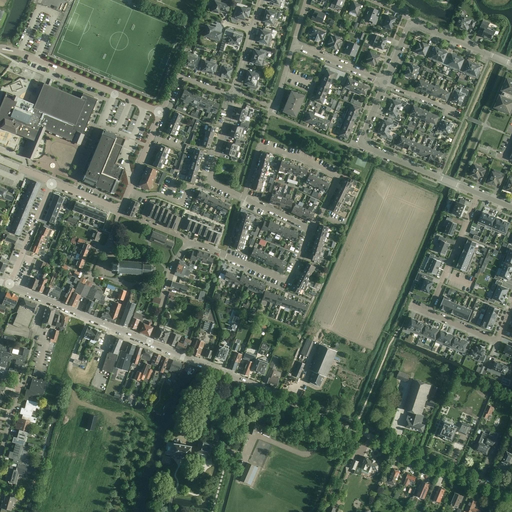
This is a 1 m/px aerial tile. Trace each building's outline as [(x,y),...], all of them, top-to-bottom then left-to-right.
[(210,8),(210,9),(210,10),(211,11),(214,12),(215,12),(218,13),(219,10),(227,12),(229,4),(220,1),(217,0),(214,0),(214,1),(213,7),(212,7),(211,8),(210,8)] [(332,2),(330,7),(334,9),(335,7),(336,8),(340,9),(341,7),(342,7),(344,0),(333,0),(332,3),(332,2)] [(358,16),(361,11),(358,10),(360,5),(356,4),(357,3),(352,1),(349,8),(351,8),(349,11),(356,14),(356,15),(358,16)] [(246,9),(240,7),(238,13),(236,12),(234,18),(243,21),(244,16),(247,17),(249,13),(250,10),(250,9),(249,9),(249,8),(248,8),(247,8),(246,8),(246,9)] [(375,16),(377,11),(369,8),(368,12),(367,11),(366,14),(367,14),(365,18),(370,21),(370,22),(375,24),(378,18),(375,16)] [(264,16),(274,19),(276,13),(275,13),(276,10),(270,9),(269,11),(265,10),(265,13),(264,16)] [(321,23),(325,14),(314,10),(311,19),(321,23)] [(392,26),(394,22),(393,22),(395,18),(387,15),(383,26),(385,27),(385,28),(385,29),(387,30),(388,29),(388,28),(390,29),(392,26)] [(473,27),(475,22),(464,17),(463,16),(462,15),(461,16),(460,16),(459,17),(460,19),(457,25),(466,29),(468,25),(473,27)] [(272,24),(274,19),(264,16),(264,18),(263,18),(262,21),(266,22),(265,25),(271,27),(272,24)] [(494,35),(496,31),(493,30),(494,29),(489,27),(490,23),(483,20),(479,30),(484,32),(482,36),(484,37),(484,38),(485,38),(486,38),(491,40),(493,35),(494,35)] [(218,42),(221,33),(213,31),(214,28),(210,27),(207,26),(206,26),(205,27),(205,28),(205,29),(206,29),(204,36),(210,37),(209,39),(218,42)] [(322,40),(325,33),(312,27),(309,34),(312,36),(311,39),(317,42),(319,38),(322,40)] [(259,36),(271,39),(272,39),(272,38),(272,37),(271,36),(271,35),(272,31),(264,29),(263,31),(260,30),(259,33),(259,36)] [(239,46),(242,36),(236,35),(236,34),(233,33),(232,38),(229,38),(227,44),(233,46),(233,44),(239,46)] [(382,50),(386,39),(377,35),(372,46),(382,50)] [(271,40),(271,39),(259,36),(258,38),(257,38),(256,41),(260,42),(260,45),(267,47),(269,43),(270,42),(271,41),(271,40)] [(339,41),(340,38),(334,36),(333,38),(330,37),(328,44),(330,45),(329,47),(335,49),(336,47),(339,48),(341,42),(339,41)] [(354,57),(359,46),(348,42),(343,52),(346,53),(346,54),(351,56),(352,56),(354,57)] [(429,46),(423,43),(422,45),(419,44),(417,50),(419,51),(419,53),(420,53),(420,54),(421,55),(422,56),(423,56),(424,55),(425,55),(429,46)] [(436,62),(441,50),(439,49),(439,48),(438,48),(437,47),(436,47),(433,54),(430,53),(428,58),(433,60),(433,61),(434,61),(435,62),(436,62)] [(263,59),(264,60),(265,59),(266,58),(266,57),(265,56),(267,51),(261,49),(260,52),(254,50),(253,50),(253,51),(252,52),(252,53),(253,53),(253,54),(252,56),(263,59)] [(445,65),(447,59),(445,58),(447,52),(446,51),(445,51),(444,51),(443,51),(441,50),(436,62),(437,62),(438,63),(439,63),(440,63),(445,65)] [(376,63),(379,56),(369,52),(366,59),(368,60),(366,63),(374,66),(375,63),(376,63)] [(191,57),(189,67),(191,67),(191,68),(194,69),(195,65),(198,66),(200,58),(196,57),(195,56),(195,55),(194,54),(193,54),(192,54),(191,57)] [(453,69),(458,57),(455,56),(456,56),(455,55),(454,54),(453,54),(452,54),(450,61),(447,59),(445,65),(450,67),(450,68),(451,68),(451,69),(452,69),(453,69)] [(191,57),(186,56),(183,55),(181,61),(184,62),(183,66),(186,67),(186,66),(189,67),(191,57)] [(262,63),(263,59),(252,56),(252,58),(251,58),(251,59),(250,59),(250,60),(250,61),(250,62),(256,64),(256,67),(262,68),(263,63),(262,63)] [(461,72),(464,66),(461,65),(464,59),(463,58),(462,58),(461,58),(460,58),(458,57),(453,69),(454,69),(454,70),(455,70),(456,70),(461,72)] [(209,62),(207,72),(209,73),(212,74),(213,70),(216,71),(218,65),(215,64),(213,64),(214,62),(213,61),(213,60),(212,60),(211,59),(210,59),(209,62)] [(207,72),(209,62),(204,61),(201,60),(200,66),(202,67),(201,71),(204,72),(204,71),(207,72)] [(470,76),(474,64),(472,63),(472,62),(471,62),(471,61),(470,61),(469,61),(466,67),(464,66),(461,72),(466,74),(467,75),(468,76),(469,76),(470,76)] [(229,79),(232,69),(227,67),(227,66),(221,64),(219,71),(222,71),(220,77),(224,78),(224,77),(229,79)] [(420,68),(416,66),(411,64),(410,68),(408,67),(408,68),(407,67),(406,70),(407,71),(406,71),(405,72),(405,73),(405,74),(405,75),(405,77),(408,78),(409,77),(415,79),(418,71),(420,68)] [(474,64),(470,76),(471,77),(472,77),(473,77),(478,79),(480,73),(478,72),(480,66),(480,65),(479,65),(478,65),(477,65),(474,64)] [(324,75),(332,78),(335,80),(335,79),(334,79),(336,74),(329,71),(329,70),(329,69),(329,68),(328,68),(327,68),(326,68),(326,69),(324,73),(325,73),(324,75)] [(246,73),(246,74),(246,75),(247,75),(246,77),(249,78),(258,81),(258,80),(257,80),(258,77),(259,77),(261,72),(255,70),(254,73),(248,71),(247,71),(247,72),(246,72),(246,73)] [(330,83),(332,78),(324,75),(323,77),(322,77),(321,80),(330,83)] [(244,81),(244,82),(244,83),(250,85),(250,88),(256,89),(257,84),(258,81),(249,78),(246,77),(246,80),(245,79),(244,80),(244,81)] [(350,89),(353,81),(351,80),(351,79),(348,78),(344,87),(349,89),(350,89)] [(425,82),(426,80),(421,78),(420,80),(417,87),(422,89),(425,82)] [(511,80),(507,78),(505,83),(506,83),(504,88),(503,87),(502,90),(503,91),(501,96),(500,95),(495,107),(499,109),(499,108),(506,111),(506,112),(510,113),(511,107),(511,80)] [(328,88),(330,83),(321,80),(320,83),(321,83),(320,85),(328,88)] [(355,91),(358,82),(355,81),(355,82),(353,81),(350,89),(349,89),(349,91),(354,93),(355,91)] [(359,95),(360,93),(363,85),(361,84),(361,83),(358,82),(355,91),(354,93),(359,95)] [(430,84),(425,82),(422,89),(427,91),(430,84)] [(4,96),(0,106),(0,126),(29,139),(22,155),(30,158),(33,159),(43,134),(45,130),(72,141),(72,142),(77,143),(80,145),(84,134),(83,134),(96,102),(93,101),(94,99),(94,98),(83,93),(82,96),(81,98),(77,97),(74,96),(71,94),(66,92),(61,90),(57,89),(50,86),(48,85),(43,83),(42,86),(35,104),(32,103),(17,97),(6,92),(4,96)] [(326,93),(328,88),(320,85),(319,87),(318,87),(317,90),(326,93)] [(363,85),(360,93),(365,95),(367,90),(368,90),(369,90),(370,89),(370,88),(370,87),(369,86),(365,85),(365,86),(363,85)] [(445,91),(445,90),(440,88),(440,89),(437,96),(442,98),(445,91)] [(461,105),(463,102),(462,101),(465,95),(460,93),(461,91),(455,88),(454,88),(455,88),(452,95),(455,96),(453,101),(458,103),(458,104),(461,105)] [(185,103),(190,92),(184,90),(180,99),(183,100),(182,102),(185,103)] [(324,98),(326,93),(317,90),(316,93),(317,93),(316,95),(324,98)] [(295,117),(304,96),(291,91),(282,111),(295,117)] [(192,103),(195,95),(190,92),(185,103),(188,105),(189,102),(192,103)] [(197,108),(201,97),(195,95),(192,103),(195,105),(194,107),(197,108)] [(325,98),(324,98),(316,95),(315,97),(314,97),(313,100),(322,104),(325,98)] [(203,108),(207,99),(201,97),(197,108),(199,109),(200,107),(203,108)] [(208,113),(213,102),(207,99),(203,108),(206,110),(205,112),(208,113)] [(390,107),(399,110),(400,106),(402,107),(403,107),(404,107),(405,106),(406,105),(407,102),(403,101),(397,99),(396,102),(392,100),(391,103),(392,103),(390,107)] [(213,102),(208,113),(211,114),(212,113),(215,114),(216,114),(216,113),(218,110),(217,109),(219,104),(213,102)] [(350,110),(357,113),(358,111),(359,111),(360,109),(359,109),(360,108),(351,104),(349,110),(350,110)] [(237,111),(236,114),(246,117),(246,116),(248,117),(250,113),(253,112),(254,109),(251,108),(245,107),(245,110),(241,109),(238,108),(237,111)] [(397,114),(399,110),(390,107),(389,110),(389,109),(387,113),(391,114),(390,117),(395,119),(395,120),(399,121),(400,119),(401,117),(400,116),(400,115),(399,115),(397,114)] [(416,116),(419,109),(414,107),(411,114),(410,117),(414,119),(416,116)] [(314,115),(314,113),(309,110),(309,113),(306,118),(305,118),(304,118),(304,119),(303,119),(303,120),(304,121),(305,122),(308,123),(309,122),(310,123),(314,115)] [(357,115),(357,113),(350,110),(349,110),(347,115),(356,118),(357,115)] [(173,117),(180,120),(182,115),(175,112),(173,117)] [(426,120),(425,122),(430,124),(431,122),(434,115),(429,113),(426,120)] [(236,117),(235,119),(241,121),(240,124),(246,126),(248,126),(250,121),(245,120),(246,117),(236,114),(235,116),(236,117)] [(315,126),(319,117),(314,115),(310,123),(313,124),(312,125),(315,126)] [(355,121),(356,118),(347,115),(345,120),(353,123),(354,121),(355,121)] [(323,120),(324,119),(324,118),(323,119),(319,117),(315,126),(318,127),(318,126),(320,127),(324,120),(323,120)] [(324,120),(320,127),(323,128),(322,129),(325,130),(329,121),(324,119),(323,120),(324,120)] [(382,127),(390,130),(392,126),(394,127),(395,127),(396,127),(397,126),(398,126),(399,123),(394,121),(389,119),(388,122),(384,120),(383,124),(382,127)] [(352,125),(353,123),(345,120),(343,125),(352,128),(353,125),(352,125)] [(450,123),(444,121),(442,126),(439,125),(437,131),(443,134),(444,132),(449,134),(451,127),(452,128),(453,124),(450,123)] [(176,130),(178,125),(171,122),(168,127),(176,130)] [(232,128),(231,131),(241,134),(243,134),(244,130),(247,130),(248,126),(246,126),(240,124),(239,127),(233,125),(232,128)] [(352,128),(343,125),(340,124),(338,129),(341,130),(349,133),(350,131),(351,131),(352,128)] [(174,135),(176,130),(168,127),(166,132),(174,135)] [(389,134),(390,130),(382,127),(381,130),(380,130),(379,133),(383,134),(381,138),(387,140),(391,142),(392,139),(392,138),(392,137),(392,136),(391,135),(389,134)] [(83,178),(82,181),(94,186),(99,188),(107,191),(109,192),(113,194),(124,167),(115,163),(125,139),(103,130),(100,136),(101,136),(90,163),(89,165),(86,172),(85,172),(85,173),(84,174),(83,177),(83,178)] [(348,135),(349,133),(341,130),(339,135),(344,137),(344,138),(344,139),(345,140),(346,140),(347,140),(348,139),(349,135),(348,135)] [(230,134),(230,137),(236,139),(235,141),(241,143),(243,144),(245,139),(240,137),(241,134),(231,131),(230,134)] [(409,148),(412,141),(407,139),(403,148),(405,149),(408,148),(409,148)] [(211,143),(203,141),(200,140),(198,146),(201,147),(201,146),(209,148),(211,143)] [(227,145),(226,148),(236,151),(238,146),(240,146),(242,146),(243,144),(241,143),(235,141),(234,144),(228,142),(227,145)] [(413,152),(417,143),(412,141),(409,148),(410,149),(411,151),(413,152)] [(419,153),(422,145),(417,143),(413,152),(416,153),(418,152),(419,153)] [(159,150),(167,153),(169,148),(161,145),(159,150)] [(425,154),(428,147),(422,145),(419,153),(420,153),(421,155),(424,156),(425,154)] [(431,154),(433,150),(428,147),(425,154),(424,156),(427,158),(428,156),(430,157),(431,154)] [(194,154),(202,157),(203,154),(204,151),(194,148),(192,154),(194,155),(194,154)] [(225,151),(225,154),(231,156),(230,159),(236,160),(237,157),(235,156),(236,151),(226,148),(225,151)] [(437,154),(438,152),(433,150),(431,154),(430,157),(431,158),(432,160),(435,161),(437,154)] [(437,154),(435,161),(437,162),(439,161),(440,161),(441,158),(444,159),(445,157),(447,152),(445,151),(443,154),(438,152),(437,154)] [(260,158),(269,160),(271,155),(261,152),(260,158)] [(162,163),(165,158),(157,155),(155,160),(162,163)] [(200,162),(192,159),(189,159),(188,164),(199,167),(200,162)] [(160,168),(162,163),(155,160),(153,165),(160,168)] [(283,173),(287,162),(281,161),(278,171),(283,173)] [(289,174),(292,164),(287,162),(283,173),(289,174)] [(266,171),(268,166),(258,163),(257,168),(266,171)] [(197,172),(199,167),(188,164),(186,169),(189,170),(197,172)] [(294,176),(297,165),(292,164),(289,174),(294,176)] [(299,177),(302,167),(297,165),(294,176),(299,177)] [(483,176),(485,170),(482,169),(483,168),(475,165),(472,172),(471,172),(470,175),(475,177),(479,178),(480,175),(483,176)] [(149,190),(157,170),(147,166),(139,186),(138,187),(140,187),(147,190),(149,191),(149,190)] [(302,167),(299,177),(304,179),(307,169),(302,167)] [(500,183),(503,177),(500,176),(500,175),(493,172),(489,180),(489,179),(488,183),(492,185),(493,184),(496,185),(498,182),(500,183)] [(263,181),(265,176),(255,173),(254,178),(263,181)] [(310,185),(315,176),(310,173),(305,183),(310,185)] [(188,175),(186,175),(185,180),(194,183),(195,181),(195,177),(188,175)] [(315,187),(320,178),(315,176),(310,185),(315,187)] [(262,186),(263,181),(254,178),(252,183),(262,186)] [(320,190),(324,180),(320,178),(315,187),(320,190)] [(341,185),(353,191),(353,190),(355,191),(356,189),(354,188),(351,187),(352,184),(353,185),(354,185),(355,184),(355,183),(355,182),(355,181),(347,178),(346,181),(344,180),(341,185)] [(31,180),(29,187),(38,190),(40,184),(31,180)] [(324,180),(320,190),(325,192),(330,183),(324,180)] [(260,192),(262,186),(252,183),(251,189),(260,192)] [(352,192),(353,191),(341,185),(339,190),(347,194),(349,191),(352,192)] [(0,186),(0,196),(11,201),(13,197),(6,194),(7,190),(2,188),(0,186)] [(29,187),(26,193),(35,197),(38,190),(29,187)] [(346,197),(347,194),(339,190),(337,195),(348,200),(349,198),(346,197)] [(201,201),(205,193),(200,191),(198,194),(196,193),(194,197),(201,201)] [(274,205),(278,192),(276,191),(274,195),(272,194),(269,203),(274,205)] [(26,193),(23,199),(32,203),(35,197),(26,193)] [(206,203),(210,196),(205,193),(201,201),(206,203)] [(54,194),(52,201),(61,204),(64,197),(54,194)] [(285,208),(288,195),(286,194),(285,198),(282,197),(280,206),(285,208)] [(347,202),(348,200),(337,195),(334,199),(343,203),(344,200),(347,202)] [(211,206),(215,198),(210,196),(206,203),(211,206)] [(216,208),(219,200),(215,198),(211,206),(216,208)] [(23,199),(21,206),(30,210),(32,203),(23,199)] [(129,204),(137,208),(139,203),(131,199),(129,204)] [(341,206),(343,203),(334,199),(332,204),(343,210),(344,208),(341,206)] [(451,207),(449,211),(452,212),(452,213),(460,216),(465,205),(464,205),(466,200),(461,199),(459,203),(457,202),(456,202),(454,208),(451,207)] [(221,210),(224,203),(219,200),(216,208),(221,210)] [(52,201),(49,207),(59,211),(61,204),(52,201)] [(295,203),(291,212),(296,214),(302,202),(299,201),(298,205),(295,203)] [(76,202),(73,210),(78,212),(81,204),(76,202)] [(149,202),(144,214),(150,217),(151,217),(157,203),(155,203),(155,204),(149,202)] [(302,202),(296,214),(301,217),(305,208),(302,207),(304,203),(302,202)] [(157,203),(151,217),(155,219),(156,219),(161,206),(160,206),(157,205),(158,204),(157,203)] [(221,210),(220,212),(225,215),(229,205),(224,203),(221,210)] [(81,204),(78,212),(83,214),(86,206),(81,204)] [(135,212),(137,208),(129,204),(127,209),(135,212)] [(311,207),(305,219),(310,222),(314,213),(312,212),(313,208),(315,205),(313,204),(311,207)] [(342,212),(343,210),(332,204),(330,209),(338,213),(339,210),(342,212)] [(21,206),(18,212),(27,216),(30,210),(21,206)] [(86,206),(83,214),(88,216),(91,208),(86,206)] [(161,206),(156,219),(160,221),(166,207),(165,207),(164,208),(161,206)] [(305,208),(301,217),(305,219),(311,207),(309,206),(307,209),(305,208)] [(49,207),(47,213),(56,217),(59,211),(49,207)] [(166,207),(160,221),(161,221),(165,223),(169,213),(170,210),(167,209),(167,208),(166,207)] [(91,208),(88,216),(93,218),(96,209),(91,208)] [(96,209),(93,218),(98,220),(101,211),(96,209)] [(133,217),(135,212),(127,209),(125,214),(133,217)] [(101,211),(98,220),(103,222),(107,214),(101,211)] [(18,212),(15,219),(24,222),(27,216),(18,212)] [(482,212),(477,224),(484,227),(485,227),(486,225),(485,224),(490,214),(488,214),(482,212)] [(47,213),(44,220),(53,224),(56,217),(47,213)] [(165,223),(164,225),(169,227),(174,213),(173,213),(173,214),(169,213),(165,223)] [(174,213),(169,227),(170,228),(176,230),(181,218),(176,215),(175,215),(176,214),(174,213)] [(490,214),(485,224),(486,225),(492,227),(496,217),(491,215),(490,214)] [(184,216),(180,227),(187,230),(189,231),(193,220),(191,219),(187,217),(184,216)] [(492,227),(491,229),(498,232),(503,220),(501,219),(496,217),(492,227)] [(449,222),(444,233),(452,236),(457,224),(451,221),(452,219),(448,218),(447,218),(446,221),(449,222)] [(15,219),(12,225),(21,229),(24,222),(15,219)] [(193,220),(189,231),(194,233),(199,222),(198,222),(193,220)] [(503,220),(498,232),(505,235),(510,223),(505,221),(503,220)] [(266,229),(269,223),(264,221),(260,230),(266,232),(267,230),(266,229)] [(271,231),(274,223),(270,221),(269,223),(266,229),(267,230),(271,231)] [(199,222),(194,233),(200,235),(204,224),(199,222)] [(275,233),(279,225),(274,223),(271,231),(275,233)] [(41,229),(39,234),(45,236),(46,237),(48,237),(51,230),(49,230),(50,226),(44,224),(42,227),(41,229)] [(204,224),(200,235),(201,235),(205,237),(210,226),(205,224),(204,224)] [(12,225),(10,232),(19,235),(21,229),(12,225)] [(275,233),(280,235),(284,227),(279,225),(275,233)] [(205,237),(204,239),(210,241),(214,231),(210,229),(211,227),(210,226),(205,237)] [(285,237),(289,229),(284,227),(280,235),(285,237)] [(290,239),(293,231),(289,229),(285,237),(290,239)] [(98,242),(101,232),(93,230),(90,239),(98,242)] [(163,247),(166,241),(167,238),(167,237),(153,231),(149,240),(152,241),(151,242),(163,247)] [(214,231),(210,241),(211,242),(216,244),(220,234),(221,234),(221,233),(220,233),(216,231),(214,231)] [(293,231),(290,239),(295,241),(298,233),(293,231)] [(39,234),(37,238),(43,241),(46,242),(48,242),(48,240),(47,240),(44,239),(45,236),(39,234)] [(440,241),(435,252),(443,255),(447,244),(442,242),(443,239),(438,237),(436,240),(440,241)] [(81,248),(88,251),(90,245),(84,243),(85,241),(79,238),(77,243),(83,245),(81,248)] [(468,239),(466,243),(475,247),(477,242),(468,239)] [(166,241),(163,247),(171,250),(173,243),(168,241),(167,242),(166,241)] [(34,247),(40,249),(39,250),(40,250),(43,251),(43,252),(45,247),(41,245),(40,245),(39,244),(35,243),(34,247)] [(466,243),(464,248),(473,252),(475,247),(466,243)] [(81,248),(76,246),(75,249),(81,251),(79,254),(86,257),(88,251),(81,248)] [(33,247),(32,251),(41,255),(43,251),(40,250),(39,250),(40,249),(34,247),(33,247)] [(255,258),(259,249),(254,247),(250,255),(255,258)] [(464,248),(462,253),(473,257),(475,252),(473,252),(464,248)] [(259,260),(263,251),(259,249),(255,258),(259,260)] [(264,262),(268,254),(263,251),(259,260),(264,262)] [(86,257),(79,254),(73,252),(71,258),(75,259),(84,262),(86,257)] [(311,254),(309,253),(307,259),(316,261),(317,256),(316,256),(311,254)] [(462,253),(460,258),(469,262),(471,262),(473,257),(462,253)] [(147,264),(148,255),(143,254),(142,262),(118,260),(117,262),(112,261),(112,263),(111,262),(111,263),(112,263),(112,266),(111,268),(110,268),(110,269),(111,269),(111,270),(117,271),(117,273),(118,273),(118,275),(122,276),(122,273),(142,275),(142,273),(150,273),(154,272),(155,267),(155,266),(154,267),(151,264),(147,264)] [(269,264),(272,256),(268,254),(264,262),(269,264)] [(430,254),(427,262),(431,264),(428,271),(436,275),(438,269),(439,269),(439,267),(441,262),(438,260),(439,258),(430,254)] [(502,261),(504,262),(505,262),(511,265),(511,257),(507,255),(505,254),(502,261)] [(273,266),(277,258),(272,256),(269,264),(273,266)] [(207,257),(205,262),(205,263),(211,265),(213,259),(207,257)] [(82,268),(84,262),(75,259),(71,258),(70,260),(76,262),(75,266),(82,268)] [(278,269),(282,261),(277,258),(273,266),(278,269)] [(43,269),(46,263),(40,260),(37,266),(43,269)] [(175,272),(174,275),(183,278),(185,272),(187,266),(184,265),(185,262),(181,261),(180,260),(179,260),(178,263),(176,268),(175,272)] [(282,261),(278,269),(277,271),(282,273),(286,265),(284,264),(285,262),(282,261)] [(458,262),(456,267),(467,272),(469,267),(467,266),(458,262)] [(504,262),(502,269),(511,273),(511,272),(511,265),(505,262),(504,262)] [(305,268),(313,272),(315,267),(307,263),(305,268)] [(310,277),(313,272),(305,268),(302,272),(310,277)] [(496,274),(494,278),(500,280),(502,277),(509,280),(511,275),(511,273),(502,269),(499,276),(496,274)] [(228,281),(231,273),(226,271),(223,279),(228,281)] [(42,276),(36,290),(42,292),(48,279),(44,277),(46,273),(43,272),(42,276)] [(308,281),(310,277),(302,272),(300,276),(308,281)] [(233,283),(236,275),(231,273),(228,281),(233,283)] [(421,289),(421,290),(428,293),(429,292),(430,289),(431,286),(433,282),(432,282),(427,279),(429,276),(424,274),(423,278),(425,279),(421,289)] [(241,277),(240,277),(236,275),(233,283),(237,285),(241,277)] [(243,285),(246,277),(241,275),(240,277),(241,277),(237,285),(238,285),(239,283),(243,285)] [(306,286),(308,281),(300,276),(298,281),(306,286)] [(35,290),(39,280),(32,277),(28,287),(35,290)] [(80,295),(86,281),(87,280),(81,277),(74,293),(80,295),(80,296),(80,295)] [(248,287),(251,279),(246,277),(243,285),(248,287)] [(252,291),(256,281),(251,279),(248,287),(247,289),(252,291)] [(496,284),(493,291),(506,296),(507,294),(506,294),(508,289),(501,286),(503,283),(497,280),(495,284),(496,284)] [(92,283),(86,281),(80,295),(86,298),(92,285),(92,283)] [(185,294),(188,286),(183,285),(172,281),(170,287),(180,290),(179,292),(185,294)] [(256,293),(261,283),(256,281),(252,291),(256,293)] [(303,290),(306,286),(298,281),(295,285),(295,286),(301,289),(303,290)] [(261,283),(256,293),(261,295),(262,293),(266,285),(261,283)] [(66,293),(72,296),(75,289),(73,288),(74,286),(70,284),(66,293)] [(295,286),(295,285),(293,284),(291,289),(299,294),(301,289),(295,286)] [(98,287),(92,285),(86,298),(89,300),(92,301),(97,289),(98,287)] [(126,291),(111,286),(108,285),(107,287),(106,288),(103,294),(108,296),(110,289),(118,292),(119,292),(117,298),(123,300),(126,291)] [(48,286),(44,294),(49,296),(57,299),(58,300),(61,292),(60,292),(53,288),(52,288),(48,286)] [(95,299),(99,300),(103,293),(102,292),(103,291),(97,289),(92,301),(94,302),(95,299)] [(11,293),(7,291),(3,302),(1,305),(0,304),(0,311),(3,313),(6,306),(7,304),(10,305),(9,307),(13,309),(14,307),(19,296),(14,294),(12,293),(11,293)] [(271,303),(274,294),(265,291),(262,300),(271,303)] [(490,297),(488,301),(494,303),(495,300),(503,303),(505,298),(506,296),(493,291),(491,297),(490,297)] [(130,292),(119,324),(127,327),(135,304),(137,305),(140,296),(138,295),(136,294),(135,294),(134,294),(133,293),(130,292)] [(68,304),(72,296),(66,293),(62,302),(68,304)] [(75,307),(80,296),(80,295),(74,293),(68,304),(75,307)] [(276,304),(279,296),(274,294),(271,303),(276,304)] [(281,306),(284,297),(279,296),(276,304),(281,306)] [(444,310),(449,298),(444,296),(439,308),(444,310)] [(37,304),(23,298),(22,302),(21,301),(16,313),(17,313),(12,325),(21,328),(22,326),(21,325),(22,324),(28,327),(33,314),(36,316),(39,307),(38,307),(36,306),(37,304)] [(449,300),(450,298),(449,298),(444,310),(449,312),(453,302),(449,300)] [(97,305),(99,300),(95,299),(94,302),(92,301),(89,300),(85,311),(89,313),(93,304),(97,305)] [(291,309),(294,301),(289,299),(286,308),(291,309)] [(111,306),(111,308),(118,311),(119,308),(121,304),(113,302),(111,306)] [(454,314),(458,304),(453,302),(449,312),(454,314)] [(458,316),(463,306),(458,304),(454,314),(458,316)] [(498,315),(500,309),(488,304),(486,310),(498,315)] [(54,313),(55,310),(46,306),(43,315),(44,315),(42,322),(42,323),(41,326),(47,328),(50,329),(51,325),(54,313)] [(463,318),(467,308),(463,306),(458,316),(463,318)] [(106,308),(106,309),(109,310),(108,311),(108,313),(107,314),(108,314),(116,317),(118,313),(118,311),(111,308),(110,308),(107,307),(107,309),(106,308)] [(468,320),(472,310),(467,308),(463,318),(468,320)] [(58,327),(63,313),(62,313),(55,310),(54,313),(55,314),(52,325),(58,327)] [(496,320),(498,315),(486,310),(484,315),(496,320)] [(102,313),(100,318),(114,323),(116,317),(108,314),(107,314),(108,313),(104,312),(104,313),(103,314),(102,313)] [(142,322),(144,316),(135,312),(129,327),(135,329),(139,321),(142,322)] [(232,323),(231,326),(236,328),(238,324),(237,324),(241,315),(237,314),(238,313),(235,312),(231,322),(232,323)] [(63,313),(58,327),(65,329),(66,325),(68,320),(69,316),(63,313)] [(494,325),(496,320),(484,315),(482,320),(494,325)] [(68,320),(66,325),(71,327),(70,329),(76,332),(77,330),(80,331),(84,323),(80,322),(80,321),(76,319),(75,320),(71,318),(70,321),(68,320)] [(409,323),(407,330),(414,333),(414,332),(419,321),(417,320),(412,318),(409,323)] [(492,330),(494,325),(482,320),(479,325),(492,330)] [(150,326),(151,322),(148,321),(146,325),(143,323),(139,332),(149,336),(152,327),(150,326)] [(211,334),(214,324),(204,321),(202,329),(208,331),(208,333),(211,334)] [(414,332),(414,333),(420,336),(425,323),(425,324),(420,322),(420,321),(419,321),(414,332)] [(425,323),(420,336),(421,336),(421,335),(427,338),(432,326),(430,325),(430,326),(426,324),(426,323),(425,323)] [(432,326),(427,338),(434,341),(439,330),(439,329),(434,327),(432,326)] [(87,327),(84,335),(84,336),(89,338),(90,338),(94,329),(92,328),(89,327),(88,327),(87,327)] [(171,336),(172,333),(170,332),(159,327),(154,338),(165,342),(168,335),(171,336)] [(90,338),(97,341),(101,331),(94,329),(90,338)] [(199,329),(196,338),(203,341),(206,332),(199,329)] [(53,330),(51,338),(56,340),(59,331),(53,330)] [(440,330),(435,342),(442,345),(448,333),(446,332),(440,330)] [(176,346),(178,342),(180,336),(179,335),(172,333),(171,336),(168,344),(174,346),(176,346)] [(448,333),(442,345),(449,348),(454,335),(449,333),(448,333)] [(454,335),(449,348),(456,350),(461,338),(459,337),(459,338),(454,336),(455,335),(454,335)] [(107,352),(102,369),(111,372),(116,355),(115,355),(116,353),(117,354),(122,340),(113,336),(108,350),(108,352),(107,352)] [(178,342),(176,346),(175,347),(183,351),(187,344),(189,345),(191,340),(185,338),(183,344),(178,342)] [(461,338),(456,350),(456,351),(456,350),(463,353),(462,354),(465,355),(468,350),(465,348),(468,341),(463,339),(461,338)] [(199,357),(205,342),(197,339),(193,347),(191,346),(190,349),(193,350),(191,354),(199,357)] [(119,356),(115,368),(116,368),(118,368),(127,371),(133,354),(135,345),(128,342),(125,352),(121,351),(119,355),(119,356)] [(266,351),(269,344),(265,343),(261,342),(259,348),(266,351)] [(326,377),(337,351),(320,344),(309,369),(313,371),(309,382),(319,386),(323,376),(326,377)] [(511,345),(507,344),(503,351),(505,352),(504,354),(511,357),(511,356),(511,345)] [(228,349),(228,346),(224,345),(223,347),(219,345),(216,356),(215,356),(216,356),(223,359),(224,359),(225,356),(227,357),(229,352),(228,351),(229,349),(228,349)] [(482,361),(484,362),(483,361),(486,356),(483,354),(485,350),(483,349),(484,347),(480,345),(479,348),(477,347),(475,351),(472,350),(470,354),(471,355),(472,356),(472,355),(476,357),(477,354),(481,355),(479,360),(482,361)] [(136,367),(137,364),(143,348),(137,346),(134,355),(132,362),(130,366),(136,367)] [(141,354),(140,357),(145,359),(149,361),(150,358),(153,352),(149,350),(148,350),(144,348),(141,354)] [(10,358),(11,353),(0,350),(0,358),(1,359),(0,362),(0,366),(5,367),(7,361),(10,361),(10,358)] [(253,362),(255,356),(256,355),(245,351),(243,359),(247,360),(246,364),(244,363),(242,367),(243,367),(242,370),(243,370),(242,374),(247,376),(252,362),(253,362)] [(237,368),(239,363),(242,354),(235,352),(229,369),(234,371),(235,368),(237,368)] [(11,353),(10,358),(16,359),(14,369),(20,371),(23,372),(25,364),(27,354),(23,353),(22,356),(11,353)] [(156,367),(157,364),(161,355),(155,353),(151,362),(151,363),(151,364),(156,367)] [(163,373),(164,368),(168,358),(163,356),(159,368),(158,371),(163,373)] [(275,371),(280,358),(273,356),(269,367),(272,368),(272,370),(271,370),(266,383),(273,385),(272,386),(275,387),(275,386),(276,387),(279,378),(273,376),(275,371)] [(262,361),(258,359),(253,370),(253,371),(254,371),(257,372),(257,373),(259,374),(259,373),(263,374),(263,375),(263,374),(267,363),(266,363),(267,361),(263,360),(262,361)] [(179,370),(181,363),(173,360),(169,370),(176,372),(178,369),(179,370)] [(490,362),(487,371),(496,374),(497,372),(505,375),(506,372),(507,373),(509,369),(507,368),(508,367),(503,365),(503,364),(500,363),(495,361),(494,364),(490,362)] [(298,378),(304,364),(299,362),(295,372),(294,371),(292,375),(298,378)] [(146,372),(149,364),(145,363),(142,369),(140,368),(138,371),(137,371),(134,379),(139,381),(140,378),(143,379),(146,372)] [(45,378),(46,373),(34,369),(33,374),(45,378)] [(407,382),(410,375),(399,371),(396,378),(407,382)] [(24,399),(35,402),(37,393),(43,395),(47,382),(39,379),(32,378),(29,389),(26,389),(24,399)] [(423,431),(425,425),(421,424),(424,415),(421,414),(431,385),(413,379),(403,409),(409,411),(408,415),(405,426),(423,431)] [(41,403),(35,402),(24,399),(27,400),(26,403),(27,403),(25,409),(21,407),(20,413),(31,416),(34,407),(39,408),(41,403)] [(484,412),(483,416),(487,418),(489,414),(491,415),(494,407),(487,405),(484,412)] [(31,416),(20,413),(20,414),(23,414),(22,418),(18,417),(16,428),(27,431),(30,421),(35,423),(37,418),(31,416)] [(90,414),(87,428),(94,430),(97,415),(90,414)] [(440,432),(439,434),(452,440),(458,427),(444,421),(441,429),(440,429),(439,431),(440,432)] [(461,422),(458,431),(466,435),(470,426),(461,422)] [(33,432),(27,431),(16,428),(19,429),(17,437),(13,436),(12,442),(23,445),(26,436),(31,437),(33,432)] [(101,439),(98,448),(117,453),(122,434),(111,431),(107,442),(101,439)] [(206,438),(219,441),(220,434),(208,431),(206,438)] [(479,443),(476,450),(486,454),(489,447),(489,446),(492,447),(494,447),(496,441),(495,441),(495,440),(498,434),(491,431),(488,438),(486,437),(482,435),(479,443)] [(209,455),(213,441),(200,438),(196,452),(199,452),(198,456),(199,458),(204,459),(205,458),(206,455),(209,455)] [(9,451),(8,457),(19,460),(18,463),(29,466),(30,463),(30,460),(24,458),(20,457),(22,450),(27,452),(29,447),(27,446),(23,445),(12,442),(15,443),(13,452),(9,451)] [(189,459),(191,446),(167,442),(166,445),(167,445),(166,452),(172,453),(171,455),(189,459)] [(511,451),(511,452),(511,453),(507,451),(502,461),(511,465),(511,463),(511,451)] [(370,459),(365,457),(361,464),(358,463),(358,462),(352,459),(349,467),(355,470),(357,465),(360,467),(361,468),(360,470),(361,471),(367,474),(369,473),(370,471),(371,472),(372,469),(377,471),(380,463),(375,461),(374,460),(374,459),(372,458),(371,459),(370,459)] [(247,463),(239,480),(249,484),(250,480),(256,467),(247,463)] [(25,469),(16,467),(10,465),(9,468),(8,468),(9,469),(8,473),(7,473),(5,480),(16,484),(19,474),(24,476),(25,469)] [(397,470),(394,468),(390,476),(389,476),(386,483),(396,486),(398,480),(397,479),(400,471),(399,470),(398,469),(397,470)] [(413,486),(414,483),(416,477),(408,473),(405,480),(403,484),(404,485),(406,486),(408,485),(408,484),(410,485),(413,486)] [(426,482),(422,481),(416,495),(424,499),(429,487),(430,487),(431,485),(430,484),(430,483),(429,482),(428,481),(427,482),(426,482)] [(438,487),(434,486),(429,500),(432,501),(433,499),(434,500),(434,501),(438,503),(439,502),(440,502),(445,489),(444,489),(444,488),(442,487),(441,488),(439,487),(438,487)] [(14,496),(15,493),(8,491),(7,494),(6,494),(3,503),(2,503),(1,508),(0,511),(5,511),(6,509),(11,510),(13,502),(15,503),(17,497),(14,496)] [(451,503),(451,505),(454,506),(457,508),(458,506),(459,502),(461,503),(464,496),(458,494),(458,493),(456,492),(456,493),(455,493),(451,503)] [(479,511),(480,510),(474,508),(476,502),(470,499),(465,511),(469,511),(479,511)]
